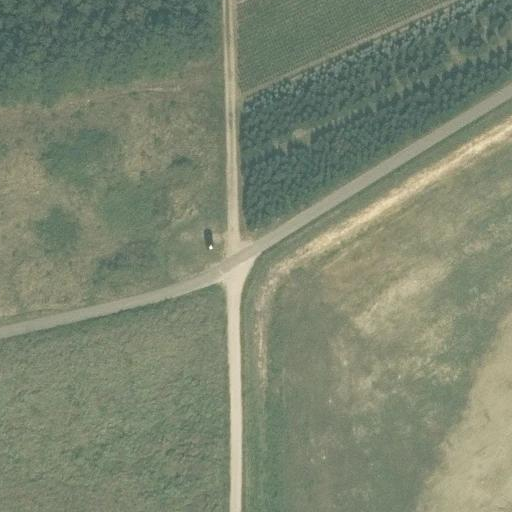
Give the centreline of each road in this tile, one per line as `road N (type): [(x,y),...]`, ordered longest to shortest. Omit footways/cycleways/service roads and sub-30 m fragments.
road 1 (unclassified): [(0,334),(157,300),(235,265),(511,95)]
road 2 (track): [(235,265),(233,0)]
road 3 (track): [(235,265),(236,511)]
